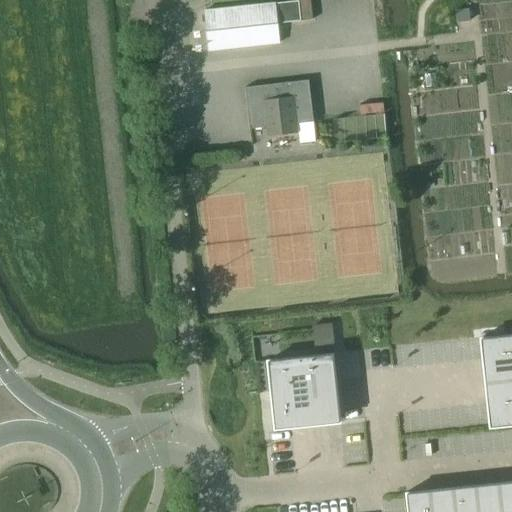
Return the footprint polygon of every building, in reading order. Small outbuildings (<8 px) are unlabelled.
[(310,0),(300,0),(303,22),(313,20),(310,0)] [(299,1),(277,4),(280,23),(301,21),(299,1)] [(205,11),(209,49),(210,50),(280,43),(275,3),(205,11)] [(469,9),(455,11),(456,22),(471,21),(469,9)] [(246,87),(250,129),(268,127),(268,135),(298,132),(297,124),(314,122),(309,80),(246,87)] [(511,334),(482,338),(484,360),(489,404),(491,426),(491,427),(511,424),(511,334)] [(333,354),(268,360),(272,392),(273,404),(274,413),(276,429),(286,427),(286,428),(291,427),(293,427),(340,422),(341,421),(333,354)] [(408,492),(407,492),(408,511),(511,511),(511,481),(410,492),(408,492)]
